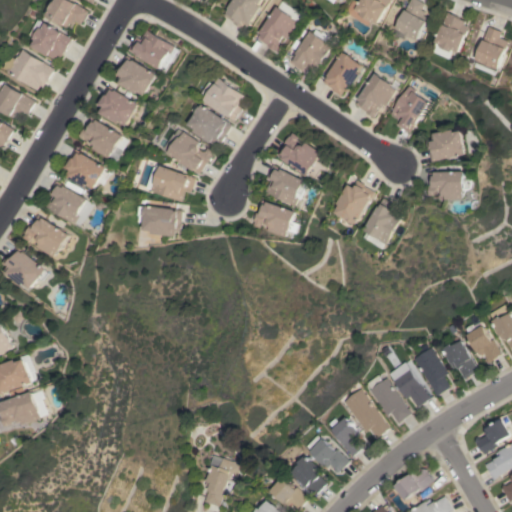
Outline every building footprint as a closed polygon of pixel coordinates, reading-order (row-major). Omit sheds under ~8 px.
[(81,24),(75,20),(72,24),(69,22),(66,27),(45,14),(48,9),(47,9),(52,1),(52,2),(53,0),(69,0),(75,3),(89,11),(81,24)] [(250,25),(246,22),(242,28),(234,22),(235,21),(225,15),(234,0),(263,0),(260,5),(263,6),(250,25)] [(360,0),(392,0),(378,23),(372,19),(371,21),(370,21),(367,26),(348,14),(347,8),(352,0),(354,0),(359,3),(360,0)] [(419,0),(425,3),(422,9),(426,11),(424,15),(429,17),(418,39),(412,37),(407,34),(405,38),(403,39),(402,39),(393,35),(393,34),(395,30),(396,29),(397,28),(396,28),(410,0),(419,0)] [(276,50),(276,51),(268,45),(269,44),(258,37),(261,33),(261,32),(278,6),(279,6),(283,1),(303,14),(298,21),(300,22),(289,38),(286,36),(285,36),(284,37),(283,38),(280,40),(281,44),(284,46),(280,52),(276,50)] [(459,51),(453,48),(452,51),(453,51),(450,59),(432,51),(436,42),(435,42),(448,11),(459,16),(458,17),(466,21),(465,24),(470,26),(459,51)] [(43,23),(72,38),(65,51),(64,51),(61,57),(57,55),(55,59),(30,45),(34,39),(32,38),(27,35),(36,19),(43,23)] [(489,26),(503,31),(501,37),(510,41),(498,71),(497,71),(496,75),(473,66),(489,26)] [(129,49),(138,34),(143,37),(148,29),(181,49),(169,68),(164,65),(162,68),(129,49)] [(291,61),(297,53),(296,53),(312,30),(314,31),(316,29),(322,32),(323,31),(330,36),(328,39),(335,44),(316,72),(307,65),(304,70),(291,61)] [(7,72),(7,71),(1,67),(3,65),(2,63),(3,62),(3,60),(4,59),(5,58),(7,58),(8,56),(13,59),(15,56),(16,56),(20,49),(54,69),(47,82),(46,81),(43,87),(40,85),(38,90),(7,72)] [(350,91),(346,88),(343,93),(342,96),(334,90),(334,89),(324,82),(329,75),(328,75),(344,52),(347,53),(347,52),(353,56),(353,57),(365,65),(360,72),(362,73),(350,91)] [(154,83),(147,95),(140,90),(138,93),(119,81),(121,77),(116,74),(121,65),(122,65),(128,55),(159,73),(157,76),(158,77),(155,83),(154,83)] [(375,117),(372,116),(372,117),(368,114),(369,113),(366,112),(367,111),(357,104),(360,100),(359,99),(377,73),(394,84),(397,79),(402,82),(398,88),(399,89),(388,105),(385,103),(382,108),(380,106),(378,109),(379,111),(375,117)] [(234,121),(203,100),(205,97),(200,94),(208,81),(212,84),(217,76),(245,95),(238,105),(243,108),(234,121)] [(0,79),(2,79),(4,80),(6,82),(5,83),(36,101),(28,114),(22,110),(20,114),(16,112),(13,117),(0,109),(0,79)] [(102,112),(104,108),(97,104),(102,95),(104,95),(110,85),(141,103),(139,106),(140,106),(136,113),(129,125),(122,121),(121,123),(102,112)] [(411,133),(398,124),(401,120),(401,121),(402,120),(392,113),(412,85),(419,90),(418,92),(432,102),(411,133)] [(226,135),(221,143),(216,140),(214,144),(211,142),(194,131),(195,129),(189,124),(195,115),(189,111),(194,103),(199,107),(200,106),(201,106),(203,104),(233,124),(226,135)] [(81,135),(85,127),(86,128),(93,117),(131,139),(118,161),(111,157),(110,158),(93,148),(95,145),(90,142),(92,140),(90,138),(87,139),(81,135)] [(0,120),(14,129),(6,142),(3,147),(0,145),(0,120)] [(208,147),(214,151),(212,155),(213,155),(208,163),(207,163),(200,173),(195,170),(168,153),(169,152),(162,148),(172,132),(174,133),(177,128),(184,131),(200,142),(198,145),(199,146),(200,148),(200,149),(203,151),(206,150),(208,147)] [(445,158),(445,159),(434,161),(432,149),(431,149),(429,139),(435,138),(434,133),(457,129),(457,131),(466,130),(468,144),(469,144),(470,151),(470,154),(445,158)] [(305,145),(308,142),(324,153),(320,158),(321,159),(321,160),(323,162),(324,161),(325,162),(324,163),(331,164),(330,171),(324,169),(318,178),(312,173),(310,176),(278,154),(291,135),(291,136),(294,132),(300,137),(297,142),(301,145),(303,145),(305,145)] [(103,177),(103,176),(96,188),(88,184),(87,186),(68,176),(71,171),(64,167),(69,158),(70,159),(76,149),(108,167),(106,169),(107,170),(103,177)] [(149,190),(150,188),(145,187),(153,163),(161,166),(161,165),(196,177),(191,192),(186,190),(182,201),(149,190)] [(268,190),(273,180),(268,178),(275,164),(308,180),(307,182),(311,184),(304,200),(301,198),(298,205),(268,190)] [(449,199),(449,196),(443,196),(443,193),(441,193),(439,195),(432,195),(431,185),(432,185),(431,172),(469,171),(469,175),(472,175),(474,176),(477,178),(478,181),(478,184),(477,187),(475,189),(472,190),(471,191),(469,195),(469,197),(468,197),(468,198),(449,199)] [(350,184),(354,186),(358,179),(367,184),(366,185),(377,192),(358,223),(356,222),(355,223),(348,219),(349,219),(337,212),(341,205),(338,203),(350,184)] [(77,222),(48,205),(54,196),(49,193),(57,180),(89,199),(88,200),(95,204),(85,219),(81,224),(77,222)] [(389,244),(388,243),(385,248),(366,236),(369,230),(367,229),(384,197),(398,204),(395,210),(405,215),(389,244)] [(296,221),(304,223),(300,233),(292,230),(290,236),(271,230),(273,226),(272,226),(271,225),(270,224),(266,222),(264,223),(263,227),(256,225),(257,221),(256,221),(259,212),(260,212),(264,200),(299,211),(296,221)] [(182,222),(183,222),(181,232),(176,231),(175,235),(173,235),(172,236),(152,233),(152,230),(144,229),(146,216),(139,215),(140,206),(147,206),(147,205),(183,210),(182,222)] [(33,237),(31,241),(24,237),(27,233),(26,233),(31,224),(32,225),(38,215),(43,218),(44,217),(71,235),(60,251),(59,250),(55,257),(38,246),(41,242),(40,242),(39,241),(39,240),(39,238),(35,237),(33,237)] [(46,269),(50,272),(43,281),(39,278),(31,288),(25,283),(23,285),(9,273),(9,274),(5,270),(8,266),(3,262),(10,255),(18,246),(24,251),(25,251),(46,269)] [(504,304),(509,313),(510,312),(511,315),(511,347),(506,337),(502,339),(500,335),(499,336),(496,330),(491,321),(493,320),(489,313),(504,304)] [(0,322),(1,322),(11,340),(10,341),(13,347),(0,354),(0,322)] [(491,362),(485,361),(486,357),(483,352),(479,355),(467,334),(483,325),(491,340),(494,339),(500,350),(501,350),(503,353),(498,356),(499,356),(493,360),(493,359),(492,360),(491,362)] [(464,378),(457,365),(452,368),(447,357),(442,348),(451,343),(452,346),(462,340),(465,346),(466,345),(469,351),(468,352),(470,354),(470,353),(473,358),(472,358),(476,365),(479,370),(464,378)] [(445,370),(446,369),(448,373),(444,376),(450,386),(436,396),(433,391),(434,391),(413,358),(418,355),(415,350),(426,342),(429,348),(431,347),(445,370)] [(0,364),(14,359),(15,362),(21,360),(20,356),(28,354),(34,371),(33,371),(36,379),(31,380),(31,382),(0,393),(0,364)] [(409,396),(406,398),(392,378),(408,367),(420,384),(421,384),(428,394),(431,397),(427,400),(427,401),(422,405),(421,404),(417,407),(409,396)] [(408,409),(408,408),(411,413),(398,422),(390,412),(386,415),(368,389),(370,388),(365,382),(377,374),(381,381),(386,377),(408,409)] [(390,428),(386,431),(381,435),(377,438),(370,429),(365,432),(362,428),(363,428),(342,402),(360,388),(390,428)] [(0,402),(30,391),(31,393),(40,390),(43,391),(44,393),(44,396),(41,400),(43,405),(47,409),(47,412),(46,414),(38,417),(38,418),(20,424),(19,421),(13,423),(12,420),(10,421),(9,423),(2,426),(0,420),(0,402)] [(355,428),(357,426),(360,429),(358,430),(361,434),(357,438),(361,442),(365,442),(365,448),(362,448),(362,449),(356,455),(355,454),(353,456),(350,453),(350,452),(342,443),(344,442),(332,429),(333,428),(328,423),(334,417),(339,423),(345,417),(355,428)] [(511,434),(498,443),(499,445),(489,451),(489,452),(486,454),(483,450),(479,445),(480,444),(479,443),(476,443),(477,437),(482,438),(487,435),(484,431),(504,419),(511,432),(511,434)] [(350,461),(342,469),(342,472),(335,471),(335,468),(330,464),(326,468),(309,450),(322,437),(335,450),(337,448),(350,461)] [(486,464),(499,457),(497,452),(507,447),(511,444),(511,469),(511,470),(507,473),(506,472),(499,476),(500,476),(495,479),(486,464)] [(207,490),(208,486),(204,485),(207,474),(208,474),(211,465),(209,464),(212,455),(222,458),(223,458),(233,461),(233,460),(239,462),(238,463),(241,464),(235,482),(229,494),(224,492),(221,501),(222,501),(220,506),(204,501),(207,490)] [(324,487),(320,492),(320,491),(316,495),(312,492),(313,491),(307,485),(306,486),(292,472),(300,464),(298,462),(304,455),(312,462),(312,461),(317,466),(317,467),(320,470),(318,473),(328,483),(324,487)] [(422,468),(428,469),(428,472),(429,473),(429,472),(433,477),(432,478),(435,482),(431,485),(431,484),(421,491),(420,489),(406,500),(395,485),(414,471),(417,475),(421,472),(422,468)] [(503,489),(504,484),(508,485),(511,482),(511,479),(511,477),(511,476),(511,500),(511,501),(504,489),(503,489)] [(281,477),(295,488),(297,486),(296,486),(299,482),(311,492),(307,496),(309,497),(306,501),(307,501),(303,506),(302,506),(302,511),(296,511),(295,506),(291,502),(287,506),(270,490),(281,477)] [(413,511),(412,510),(421,505),(421,504),(430,499),(433,503),(446,495),(455,510),(451,511),(413,511)] [(254,511),(258,507),(260,509),(267,500),(273,504),(278,507),(277,508),(279,510),(280,510),(283,511),(254,511)]
